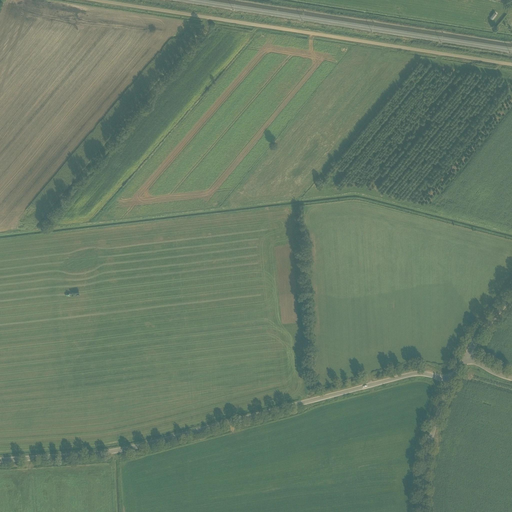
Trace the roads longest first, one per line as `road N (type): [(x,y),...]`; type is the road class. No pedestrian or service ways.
road 1 (unclassified): [(0,459),(108,452),(412,373),(448,385)]
road 2 (unclassified): [(511,64),(94,0)]
road 3 (unclassified): [(423,511),(432,426),(448,385)]
